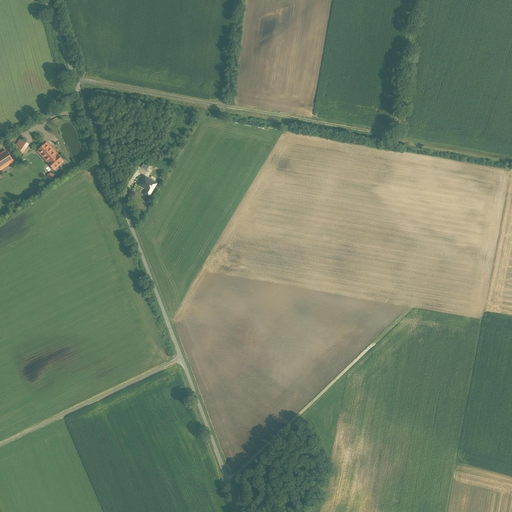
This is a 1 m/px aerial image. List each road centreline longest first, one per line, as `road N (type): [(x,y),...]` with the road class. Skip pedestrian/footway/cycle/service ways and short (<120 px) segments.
road 1 (unclassified): [(182,361),(49,0)]
road 2 (track): [(226,106),(386,133),(396,120),(417,0)]
road 3 (track): [(228,481),(402,315)]
road 4 (unclassified): [(182,361),(0,444)]
road 5 (unclassified): [(239,511),(182,361)]
